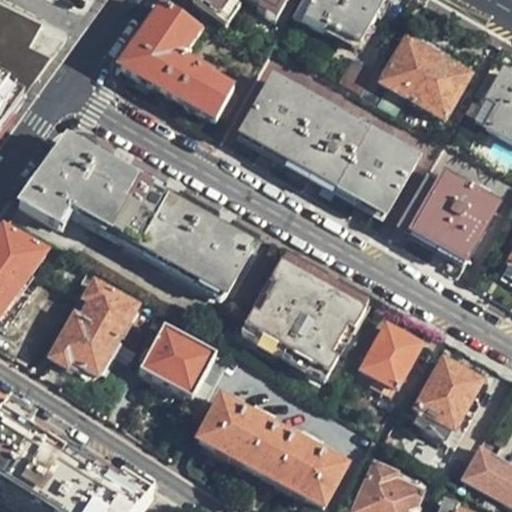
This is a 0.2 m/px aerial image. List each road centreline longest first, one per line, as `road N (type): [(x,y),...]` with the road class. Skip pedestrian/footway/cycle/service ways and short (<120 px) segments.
road 1 (residential): [(63,97),(511,350)]
road 2 (residential): [(219,511),(0,372)]
